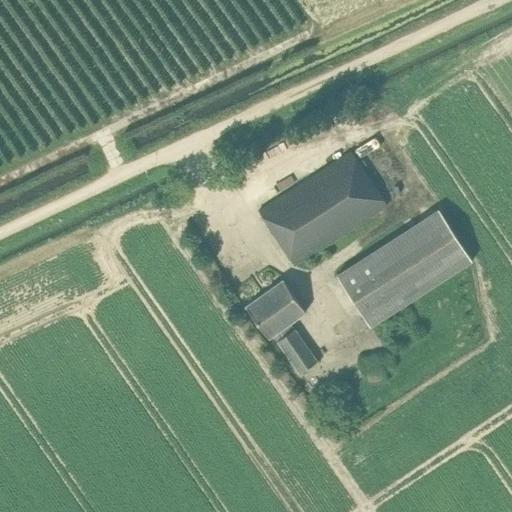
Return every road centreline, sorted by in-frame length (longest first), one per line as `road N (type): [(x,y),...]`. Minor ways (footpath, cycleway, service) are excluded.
road 1 (track): [(186,146),(496,0)]
road 2 (unclassified): [(0,234),(186,146)]
